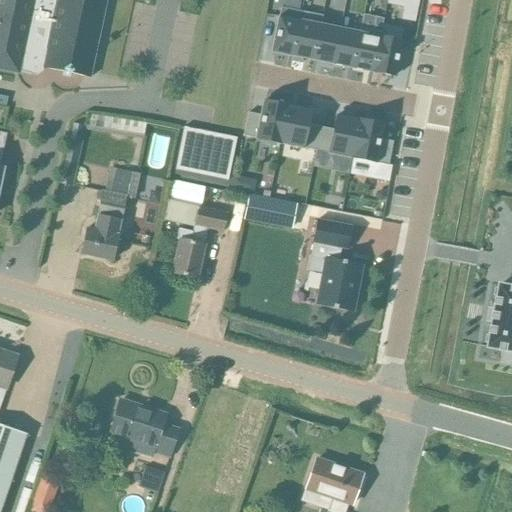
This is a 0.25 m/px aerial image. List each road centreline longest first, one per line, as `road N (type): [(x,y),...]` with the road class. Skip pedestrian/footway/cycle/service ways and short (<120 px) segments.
road 1 (residential): [(385,402),(460,0)]
road 2 (tertiary): [(385,402),(0,289)]
road 3 (unknown): [(442,99),(275,63)]
road 4 (tertiary): [(511,438),(385,402)]
